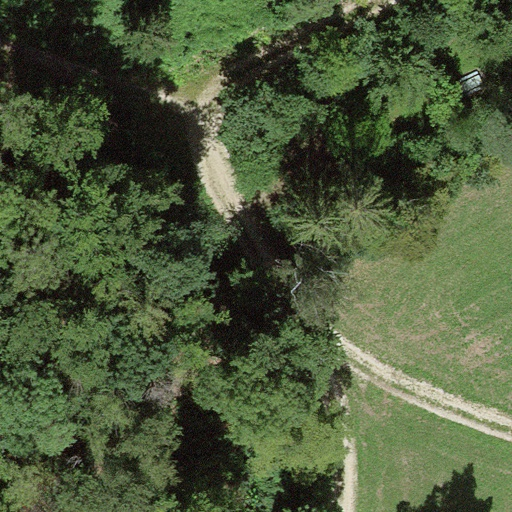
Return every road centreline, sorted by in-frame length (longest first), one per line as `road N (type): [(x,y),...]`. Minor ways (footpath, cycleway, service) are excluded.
road 1 (track): [(511,439),(310,344),(231,229),(187,108)]
road 2 (track): [(187,108),(381,0)]
road 3 (track): [(310,344),(334,460),(327,511)]
